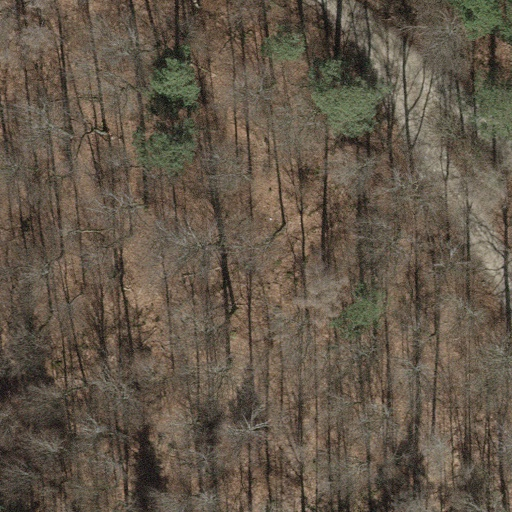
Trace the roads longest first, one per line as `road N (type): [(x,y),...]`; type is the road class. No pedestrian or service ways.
road 1 (track): [(359,34),(511,255)]
road 2 (track): [(511,151),(323,0)]
